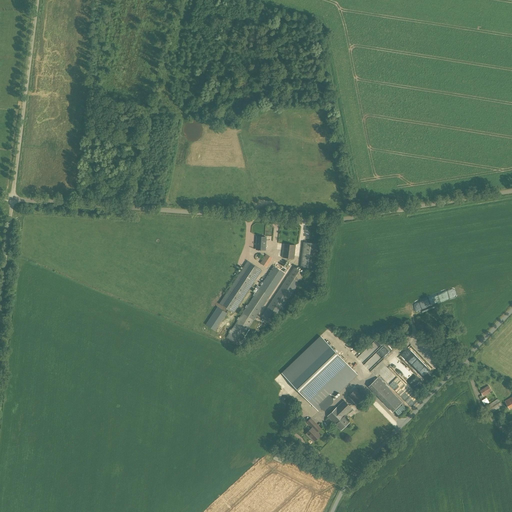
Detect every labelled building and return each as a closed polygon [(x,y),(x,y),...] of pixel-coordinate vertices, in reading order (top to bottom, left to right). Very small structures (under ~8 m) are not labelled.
[(257,236),(256,250),(266,250),(266,237),(257,236)] [(304,242),(301,267),(315,269),(318,244),(304,242)] [(282,257),(294,259),(296,245),(284,244),(282,257)] [(260,263),(266,267),(272,259),(266,254),(260,263)] [(219,303),(233,312),(262,270),(248,260),(219,303)] [(238,344),(285,274),(274,266),(226,337),(238,344)] [(283,307),(292,294),(295,297),(302,286),(299,284),(305,274),(294,267),(261,317),(270,323),(273,319),(275,320),(281,311),(284,313),(287,310),(283,307)] [(318,411),(321,408),(324,411),(334,402),(333,397),(357,374),(342,358),(339,355),(321,336),(320,336),(282,373),(300,392),(318,411)] [(379,338),(357,357),(364,365),(365,364),(371,370),(391,352),(379,338)] [(422,377),(429,370),(409,349),(402,355),(422,377)] [(369,386),(383,401),(391,392),(377,378),(369,386)] [(492,391),(488,385),(480,391),(483,396),(492,391)] [(348,396),(358,406),(367,398),(357,388),(348,396)] [(486,406),(491,414),(503,406),(498,399),(486,406)] [(352,409),(344,400),(336,407),(327,416),(335,425),(341,431),(351,421),(345,416),(352,409)] [(306,433),(315,441),(321,435),(317,432),(321,428),(311,418),(306,422),(312,428),(306,433)]
